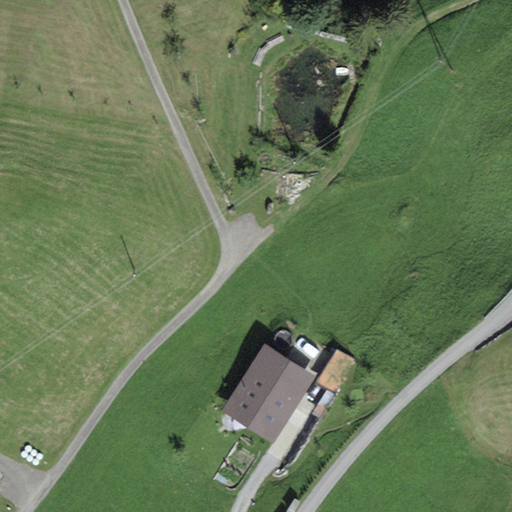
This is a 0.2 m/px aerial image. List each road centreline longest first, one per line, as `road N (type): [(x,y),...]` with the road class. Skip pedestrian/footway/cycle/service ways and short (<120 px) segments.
road 1 (residential): [(21,511),(234,262),(266,236)]
road 2 (track): [(456,0),(401,40),(368,124),(266,236)]
road 3 (tertiary): [(511,304),(350,460),(317,511)]
